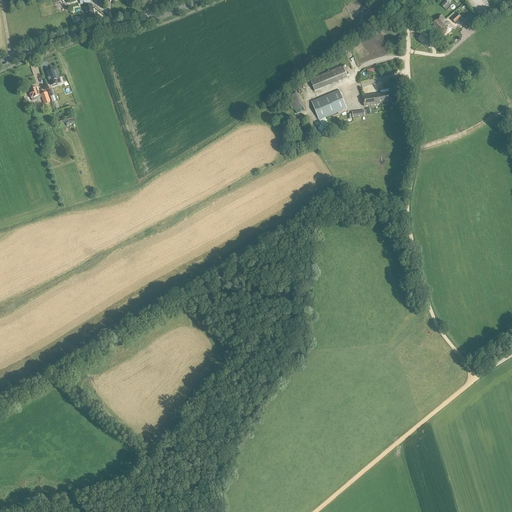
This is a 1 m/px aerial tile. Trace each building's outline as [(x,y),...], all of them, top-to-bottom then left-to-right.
[(444,9),(447,5),(451,1),(450,0),(446,0),(441,6),(444,9)] [(90,4),(85,5),(86,9),(85,9),(87,18),(94,16),(93,8),(92,8),(92,5),(91,6),(90,4)] [(449,15),(451,18),(458,12),(456,9),(449,15)] [(451,19),(455,23),(461,18),(457,13),(451,19)] [(441,15),(432,23),(437,28),(443,23),(442,22),(445,19),(441,15)] [(473,18),(471,20),(469,22),(474,28),(478,24),(473,18)] [(443,23),(437,28),(444,36),(453,27),(448,22),(445,19),(442,22),(443,23)] [(387,24),(378,29),(384,39),(392,35),(387,24)] [(424,32),(417,38),(422,44),(429,38),(424,32)] [(429,38),(422,44),(427,49),(434,43),(429,38)] [(350,52),(346,53),(351,65),(355,63),(350,52)] [(314,91),(341,80),(348,77),(343,66),(309,79),(314,91)] [(55,85),(57,84),(56,80),(60,78),(57,69),(48,72),(49,77),(48,78),(51,86),(52,86),(52,88),(55,87),(55,85)] [(36,88),(30,90),(30,91),(29,92),(31,99),(32,99),(33,101),(38,99),(38,96),(39,96),(36,88)] [(70,88),(64,89),(68,104),(74,102),(70,88)] [(380,90),(381,94),(362,96),(364,107),(382,104),(382,106),(391,104),(391,102),(390,93),(389,93),(389,89),(380,90)] [(311,101),(319,121),(347,109),(339,90),(311,101)] [(47,93),(41,94),(44,104),(50,102),(47,93)] [(364,110),(352,112),(353,118),(365,117),(364,110)] [(311,130),(311,128),(310,126),(309,125),(308,124),(307,123),(305,122),(304,122),(302,122),(300,122),(299,123),(298,123),(297,125),(296,126),(295,127),(295,129),(294,130),(295,132),(295,133),(296,135),(297,136),(299,137),(300,138),(301,138),(303,138),(304,138),(306,138),(308,137),(309,136),(310,135),(310,133),(311,132),(311,130)]
